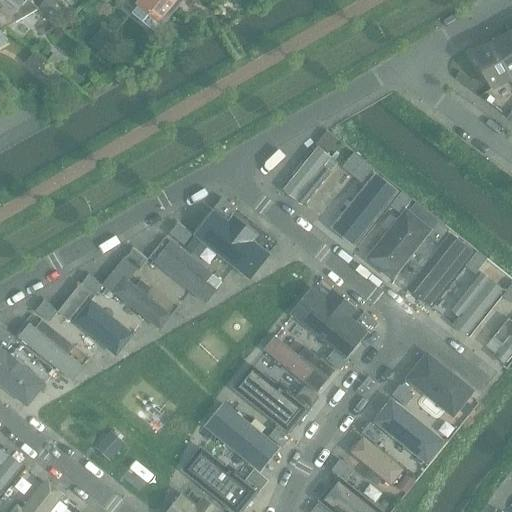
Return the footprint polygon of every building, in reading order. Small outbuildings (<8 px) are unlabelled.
[(0,0),(0,26),(4,30),(39,10),(27,0),(0,0)] [(64,10),(52,0),(48,0),(40,10),(54,22),(64,10)] [(162,23),(181,0),(141,0),(138,4),(140,5),(132,14),(154,31),(161,22),(162,23)] [(104,27),(89,44),(106,59),(121,42),(104,27)] [(511,42),(508,36),(490,46),(510,80),(511,83),(511,42)] [(510,80),(490,46),(472,57),(492,90),(510,80)] [(53,55),(46,64),(55,71),(62,62),(53,55)] [(48,79),(55,71),(46,64),(40,72),(48,79)] [(353,176),(364,162),(354,154),(343,168),(353,176)] [(363,185),(375,171),(364,162),(353,176),(363,185)] [(401,215),(412,201),(402,192),(390,206),(401,215)] [(236,210),(222,199),(214,209),(228,220),(236,210)] [(440,221),(416,203),(409,211),(432,231),(439,223),(440,221)] [(438,245),(449,231),(439,223),(432,231),(428,237),(438,245)] [(192,236),(178,224),(170,235),(184,246),(192,236)] [(147,262),(133,250),(125,260),(139,272),(147,262)] [(476,275),(487,261),(477,253),(465,267),(476,275)] [(157,271),(150,280),(159,287),(166,279),(157,271)] [(103,287),(89,276),(80,286),(95,297),(103,287)] [(511,304),(511,284),(503,297),(511,304)] [(75,322),(95,297),(80,286),(78,288),(58,313),(68,322),(71,319),(75,322)] [(58,313),(44,302),(36,312),(50,323),(58,313)] [(379,324),(365,313),(356,323),(370,334),(379,324)] [(14,339),(0,327),(0,344),(5,349),(14,339)] [(348,361),(334,350),(326,360),(340,372),(348,361)] [(414,397),(400,386),(392,396),(406,408),(414,397)] [(318,399),(304,388),(296,398),(300,401),(310,409),(318,399)] [(295,428),(310,409),(300,401),(285,420),(295,428)] [(384,435),(370,424),(362,434),(376,445),(384,435)] [(291,438),(288,436),(277,427),(269,437),(283,449),(291,438)] [(105,438),(96,449),(110,462),(120,451),(105,438)] [(354,472),(340,461),(331,471),(340,478),(346,482),(354,472)] [(268,482),(261,476),(254,470),(246,481),(260,492),(268,482)] [(407,475),(397,488),(406,494),(415,482),(407,475)]
